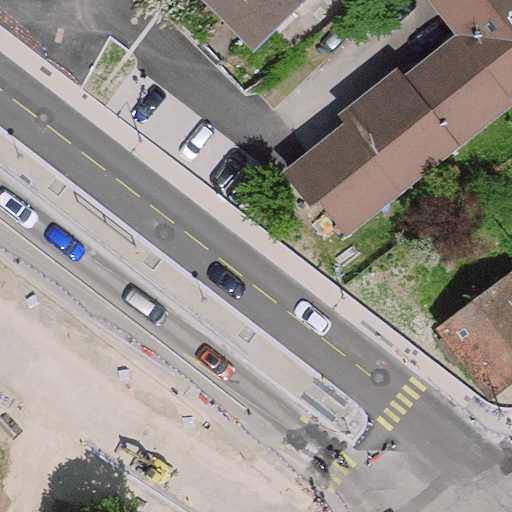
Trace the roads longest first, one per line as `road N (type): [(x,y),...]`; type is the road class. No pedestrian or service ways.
road 1 (primary): [(511,501),(404,407),(0,94)]
road 2 (primary): [(0,289),(289,511)]
